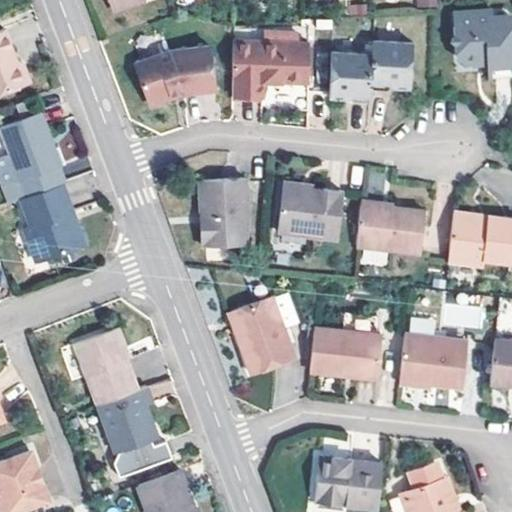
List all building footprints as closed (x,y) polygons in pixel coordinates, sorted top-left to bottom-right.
[(108,0),(114,13),(144,0),(143,0),(108,0)] [(489,56),(490,64),(491,68),(511,67),(511,19),(493,20),(492,11),(456,14),(458,58),(476,57),(489,56)] [(21,61),(18,62),(4,30),(0,31),(0,91),(29,81),(21,61)] [(263,76),(309,78),(310,44),(233,43),(232,97),(263,98),(263,83),(263,76)] [(330,94),(347,95),(348,88),(355,88),(354,103),(370,104),(371,92),(389,92),(389,76),(394,77),(394,83),(412,85),(414,44),(372,43),(372,55),(331,53),(330,94)] [(184,91),(185,95),(187,95),(215,90),(209,46),(168,52),(135,66),(148,101),(154,106),(168,101),(170,95),(184,91)] [(489,56),(476,57),(476,65),(490,64),(489,56)] [(511,67),(491,68),(491,81),(511,78),(511,67)] [(263,76),(263,83),(308,85),(309,78),(263,76)] [(170,95),(168,101),(185,95),(184,91),(170,95)] [(62,163),(41,110),(2,125),(23,178),(62,163)] [(365,193),(385,192),(384,166),(364,166),(365,193)] [(37,261),(80,245),(69,214),(76,210),(65,182),(21,199),(31,225),(24,228),(37,261)] [(249,182),(202,186),(204,215),(209,214),(210,225),(205,226),(207,250),(250,244),(254,218),(254,207),(249,182)] [(309,194),(310,191),(310,187),(284,185),(284,191),(309,194)] [(342,195),(310,191),(309,194),(284,191),(280,235),(338,240),(342,195)] [(390,212),(391,208),(391,205),(361,202),(360,209),(390,212)] [(360,209),(356,247),(420,254),(425,211),(391,208),(390,212),(360,209)] [(88,242),(76,210),(69,214),(80,245),(88,242)] [(485,224),(486,217),(454,213),(453,221),(485,224)] [(453,221),(448,264),(477,266),(478,261),(511,264),(511,219),(486,217),(485,224),(453,221)] [(386,263),(386,252),(362,250),(362,261),(386,263)] [(288,291),(273,298),(284,325),(299,319),(288,291)] [(244,337),(239,339),(252,373),(296,356),(284,325),(273,298),(272,296),(234,311),(244,337)] [(442,304),(442,326),(483,326),(484,304),(442,304)] [(228,313),(239,339),(244,337),(234,311),(228,313)] [(380,318),(347,314),(346,331),(378,334),(380,318)] [(314,328),(310,373),(345,375),(345,372),(379,375),(383,335),(314,328)] [(118,333),(111,335),(122,362),(126,361),(128,360),(118,333)] [(431,378),(431,382),(462,385),(467,341),(405,334),(401,375),(431,378)] [(122,362),(111,335),(75,350),(98,405),(137,391),(126,361),(122,362)] [(511,379),(511,341),(496,340),(492,378),(511,379)] [(430,386),(431,382),(431,378),(401,375),(400,383),(430,386)] [(146,431),(150,420),(140,415),(137,409),(145,406),(150,403),(145,388),(137,391),(98,405),(111,437),(123,442),(127,450),(121,452),(116,463),(122,478),(174,457),(168,440),(155,445),(153,439),(149,441),(146,431)] [(150,420),(145,406),(137,409),(140,415),(150,420)] [(157,438),(150,420),(146,431),(149,441),(153,439),(157,438)] [(123,442),(111,437),(118,453),(127,450),(123,442)] [(2,464),(0,464),(0,511),(20,511),(21,511),(30,507),(31,510),(48,503),(29,455),(12,460),(14,464),(3,467),(2,464)] [(341,466),(337,460),(320,457),(316,502),(379,509),(383,465),(353,462),(353,467),(341,466)] [(149,511),(194,511),(193,508),(196,507),(182,470),(139,486),(149,511)] [(453,511),(456,509),(460,508),(449,479),(442,481),(453,511)] [(457,511),(456,509),(453,511),(442,481),(402,495),(407,511),(457,511)]
